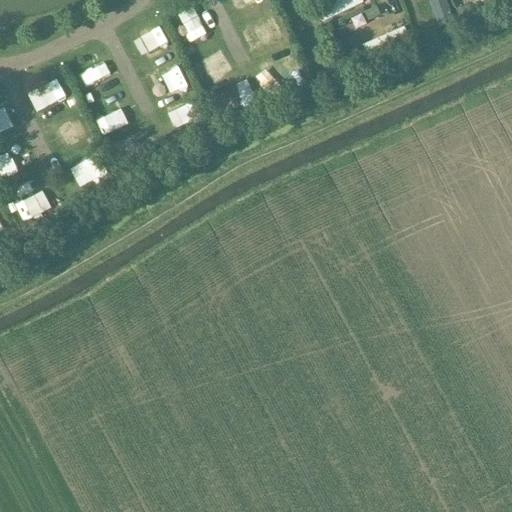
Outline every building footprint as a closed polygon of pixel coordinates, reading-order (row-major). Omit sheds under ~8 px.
[(333,0),(339,14),(362,4),(360,0),(333,0)] [(423,32),(456,20),(448,0),(428,0),(429,2),(414,8),(423,32)] [(148,44),(164,37),(156,19),(141,26),(148,44)] [(89,87),(110,77),(102,58),(80,68),(89,87)] [(48,112),(71,101),(61,79),(37,91),(48,112)] [(81,110),(50,124),(60,145),(90,131),(81,110)] [(0,164),(0,175),(4,185),(37,170),(29,152),(0,164)] [(94,163),(76,172),(83,188),(102,179),(94,163)] [(13,204),(21,224),(54,212),(46,191),(13,204)]
